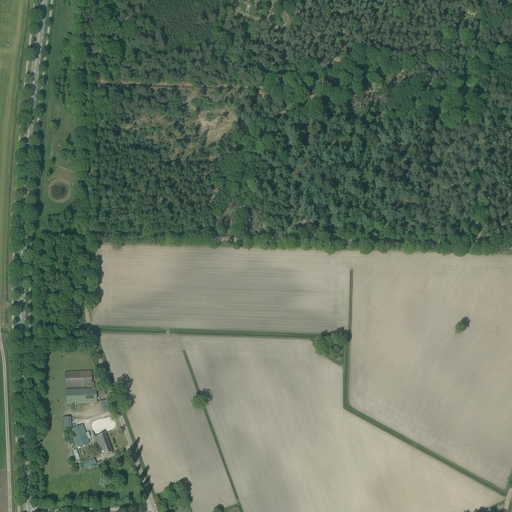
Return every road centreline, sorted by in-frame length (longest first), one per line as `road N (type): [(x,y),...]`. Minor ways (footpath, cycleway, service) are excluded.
road 1 (primary): [(27,511),(21,233),(43,0)]
road 2 (track): [(289,244),(283,0)]
road 3 (track): [(81,0),(86,238)]
road 4 (track): [(86,238),(289,244)]
road 5 (track): [(289,244),(477,248)]
road 6 (track): [(118,414),(87,317),(86,238)]
road 7 (track): [(10,511),(0,335)]
